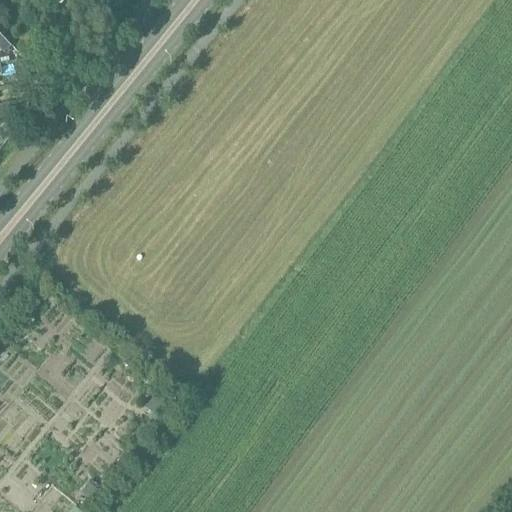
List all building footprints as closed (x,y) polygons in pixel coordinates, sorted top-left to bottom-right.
[(0,36),(0,49),(4,55),(11,49),(0,36)] [(0,66),(24,61),(16,53),(0,57),(0,66)] [(23,87),(8,91),(10,100),(25,96),(23,87)] [(0,116),(11,114),(9,105),(0,107),(0,116)] [(11,114),(0,116),(0,124),(13,121),(11,114)] [(156,395),(145,409),(154,417),(165,403),(156,395)] [(89,484),(81,495),(90,503),(99,492),(89,484)]
